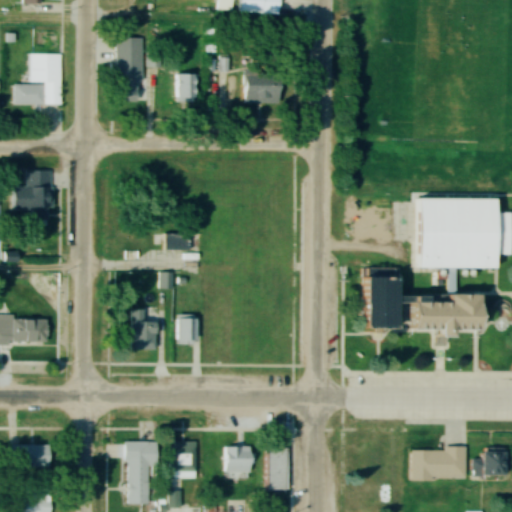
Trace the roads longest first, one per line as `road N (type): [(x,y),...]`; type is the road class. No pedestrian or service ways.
road 1 (residential): [(316,511),(320,0)]
road 2 (residential): [(511,405),(0,403)]
road 3 (residential): [(82,404),(85,0)]
road 4 (residential): [(316,147),(0,149)]
